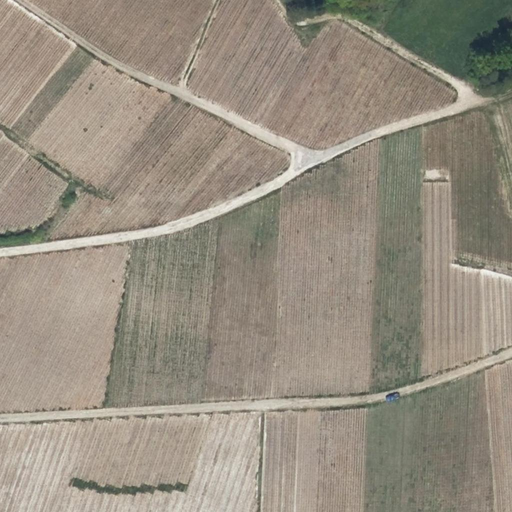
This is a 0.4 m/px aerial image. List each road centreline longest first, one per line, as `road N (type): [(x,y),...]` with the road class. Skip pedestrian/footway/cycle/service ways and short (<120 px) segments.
road 1 (track): [(30,0),(122,67),(316,157)]
road 2 (track): [(459,89),(311,0)]
road 3 (track): [(511,67),(459,89),(451,110),(401,123)]
